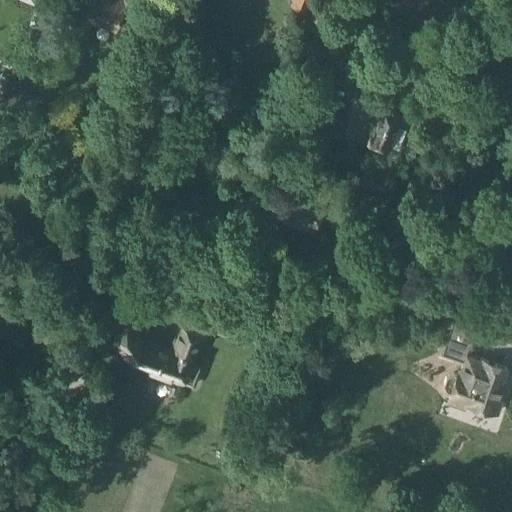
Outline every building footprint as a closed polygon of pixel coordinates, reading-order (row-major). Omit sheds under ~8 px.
[(63,0),(56,21),(74,28),(81,11),(115,25),(124,0),(133,0),(137,2),(137,0),(63,0)] [(317,0),(311,17),(311,18),(327,24),(335,0),(317,0)] [(335,61),(329,78),(351,84),(356,68),(335,61)] [(403,114),(379,105),(366,139),(391,148),(394,140),(402,143),(407,129),(405,128),(409,117),(403,115),(403,114)] [(327,109),(320,130),(340,138),(347,117),(327,109)] [(274,184),(264,210),(313,229),(324,203),(274,184)] [(511,258),(504,257),(500,278),(511,280),(511,258)] [(454,308),(439,354),(463,362),(460,371),(458,370),(457,374),(453,373),(447,377),(444,384),(448,391),(451,392),(450,398),(497,414),(500,405),(504,393),(498,391),(507,366),(467,353),(469,347),(472,346),(482,318),(454,308)] [(172,351),(142,340),(129,322),(109,338),(127,361),(183,381),(200,333),(182,326),(172,351)]
